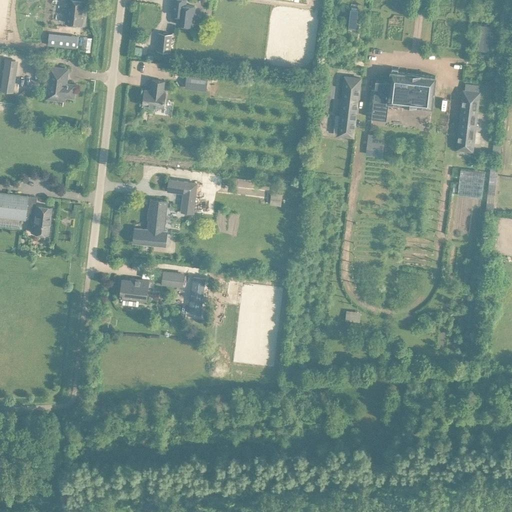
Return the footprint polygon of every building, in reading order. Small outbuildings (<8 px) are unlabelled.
[(86,5),(74,4),(74,0),(60,0),(60,3),(70,4),(67,28),(83,30),(86,5)] [(196,11),(186,10),(187,4),(175,2),(172,20),(179,21),(178,29),(193,31),(196,11)] [(352,11),(350,33),(357,34),(359,12),(352,11)] [(481,27),(478,53),(488,54),(491,29),(481,27)] [(161,37),(159,55),(171,57),(173,39),(161,37)] [(71,40),(69,52),(77,53),(79,41),(71,40)] [(2,94),(14,96),(16,84),(14,84),(17,65),(7,64),(2,94)] [(76,90),(67,89),(67,88),(66,88),(66,84),(67,84),(69,74),(51,72),(48,103),(65,105),(65,101),(74,102),(76,90)] [(417,79),(411,78),(392,76),(391,87),(377,85),(372,123),(388,124),(390,106),(408,108),(414,109),(433,111),(437,81),(417,79)] [(187,91),(207,93),(209,81),(189,79),(187,91)] [(339,139),(354,141),(361,83),(346,81),(339,139)] [(144,110),(165,112),(167,97),(164,97),(165,86),(153,85),(153,93),(153,96),(146,95),(144,110)] [(458,154),(473,155),(475,141),(480,97),(465,95),(460,139),(458,154)] [(493,162),(492,171),(499,172),(500,163),(493,162)] [(185,198),(184,204),(188,205),(187,217),(194,218),(198,188),(170,184),(169,196),(185,198)] [(503,208),(511,209),(511,192),(505,192),(503,208)] [(0,229),(21,232),(22,224),(27,224),(30,201),(30,200),(0,197),(0,229)] [(30,201),(27,224),(35,225),(33,237),(38,238),(39,240),(44,240),(46,239),(50,239),(53,212),(37,210),(38,202),(30,201)] [(137,232),(135,247),(154,249),(156,235),(164,235),(168,206),(153,204),(149,234),(137,232)] [(165,277),(163,289),(183,292),(185,280),(165,277)] [(192,321),(202,322),(207,282),(197,281),(192,321)] [(122,300),(123,300),(123,302),(125,304),(137,306),(138,304),(147,305),(150,286),(136,284),(136,286),(124,284),(122,300)]
